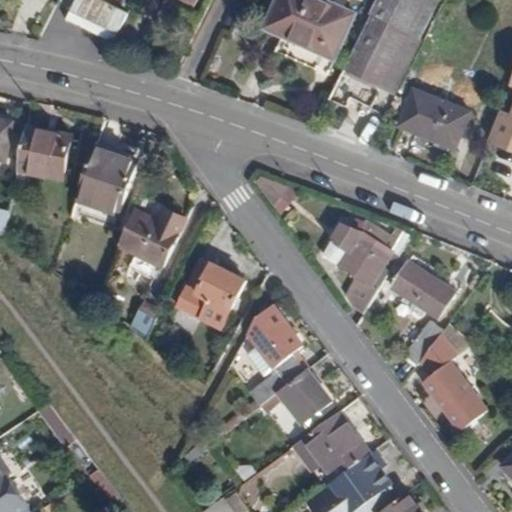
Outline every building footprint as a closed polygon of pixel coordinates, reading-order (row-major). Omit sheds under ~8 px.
[(115,41),(129,13),(102,0),(77,0),(68,18),(115,41)] [(324,0),(278,0),(266,28),(335,59),(356,14),(324,0)] [(421,38),(439,0),(379,0),(345,70),(383,88),(411,33),(421,38)] [(379,96),(394,104),(425,41),(421,38),(411,33),(383,88),(379,96)] [(383,88),(345,70),(335,89),(372,109),(383,88)] [(511,83),(511,120),(502,146),(511,149),(511,83),(511,84),(511,83)] [(415,89),(400,126),(457,149),(472,112),(415,89)] [(0,160),(8,162),(14,122),(0,119),(0,160)] [(39,175),(65,180),(74,135),(29,126),(17,181),(37,185),(39,175)] [(75,209),(117,224),(139,161),(97,147),(75,209)] [(254,189),(278,220),(300,192),(264,175),(254,189)] [(0,231),(4,232),(9,212),(0,209),(0,231)] [(121,246),(165,268),(189,220),(167,209),(160,223),(136,211),(121,246)] [(349,295),(366,315),(401,255),(386,245),(390,238),(378,230),(373,237),(343,223),(324,254),(358,276),(349,295)] [(177,306),(223,330),(246,283),(201,260),(177,306)] [(428,311),(438,318),(457,289),(412,260),(393,289),(405,295),(402,300),(411,305),(409,308),(424,317),(428,311)] [(130,330),(146,342),(163,308),(145,299),(130,330)] [(309,369),(312,367),(299,351),(305,346),(277,310),(262,322),(259,318),(250,335),(258,346),(253,350),(268,369),(273,366),(277,370),(272,374),(251,392),(262,406),(309,369)] [(420,365),(422,362),(444,332),(446,329),(433,321),(408,356),(420,365)] [(397,335),(410,345),(420,331),(407,322),(397,335)] [(490,410),(452,362),(461,355),(444,332),(422,362),(433,376),(426,381),(464,430),(490,410)] [(272,374),(277,370),(273,366),(268,369),(272,374)] [(283,400),(304,425),(335,401),(309,369),(262,406),(267,412),(283,400)] [(67,447),(78,440),(51,404),(42,411),(67,447)] [(333,481),(373,453),(342,411),(292,447),(311,473),(322,465),(333,481)] [(0,511),(32,511),(2,467),(6,464),(0,454),(0,511)] [(113,504),(122,498),(100,469),(92,475),(113,504)] [(354,474),(362,485),(368,481),(360,470),(354,474)] [(335,487),(343,498),(362,485),(354,474),(335,487)] [(217,502),(224,511),(242,511),(246,509),(233,491),(217,502)] [(423,511),(410,492),(380,511),(423,511)] [(224,511),(217,502),(203,511),(224,511)]
